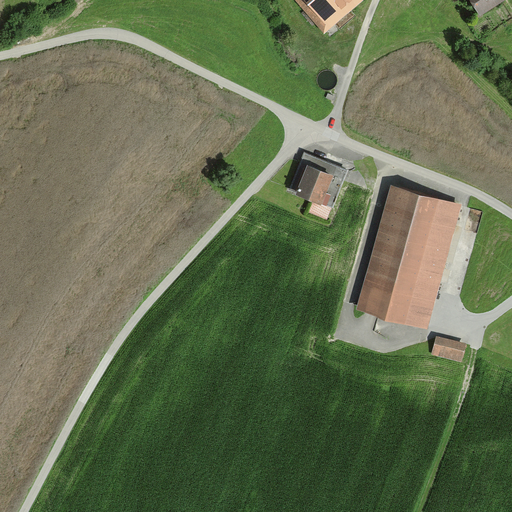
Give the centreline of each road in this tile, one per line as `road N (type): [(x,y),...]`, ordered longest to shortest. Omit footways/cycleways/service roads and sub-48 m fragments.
road 1 (unclassified): [(312,129),(146,303),(99,367),(22,511)]
road 2 (unclassified): [(0,53),(104,31),(129,35),(312,129)]
road 3 (unclassified): [(312,129),(479,193),(511,215)]
